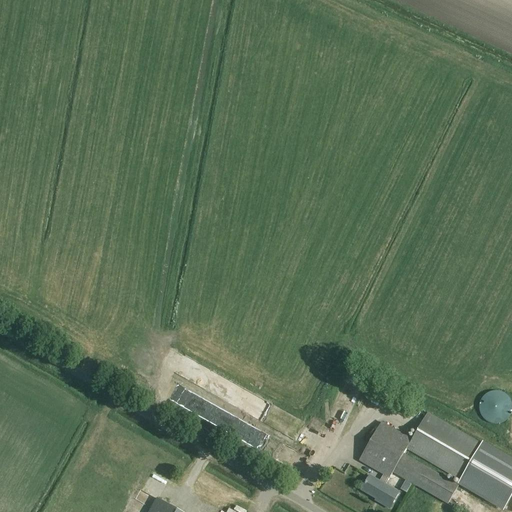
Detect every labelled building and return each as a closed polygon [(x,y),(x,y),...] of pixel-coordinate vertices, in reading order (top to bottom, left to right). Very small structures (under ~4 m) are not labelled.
[(201,379),(206,368),(199,365),(194,375),(201,379)] [(171,379),(165,391),(178,398),(184,386),(171,379)] [(191,406),(197,396),(186,390),(181,401),(191,406)] [(486,423),(492,426),(499,426),(505,423),(510,418),(511,411),(511,410),(511,404),(508,398),(502,394),(496,393),(489,394),(483,398),(480,404),(479,411),(481,418),(486,423)] [(409,445),(406,450),(425,460),(443,471),(461,481),(459,483),(504,509),(511,495),(511,460),(483,444),(483,445),(449,426),(437,419),(428,414),(424,421),(412,441),(411,441),(409,445)] [(362,454),(358,460),(377,471),(383,475),(389,478),(391,474),(392,473),(414,485),(436,498),(447,504),(448,505),(449,504),(450,501),(458,487),(457,487),(447,481),(415,462),(406,457),(403,455),(406,450),(409,445),(411,441),(409,440),(392,429),(392,430),(385,425),(380,423),(371,438),(362,454)] [(369,476),(360,490),(390,507),(398,493),(385,485),(386,483),(389,478),(383,475),(378,482),(373,478),(370,476),(369,476)] [(179,511),(156,498),(148,511),(179,511)]
